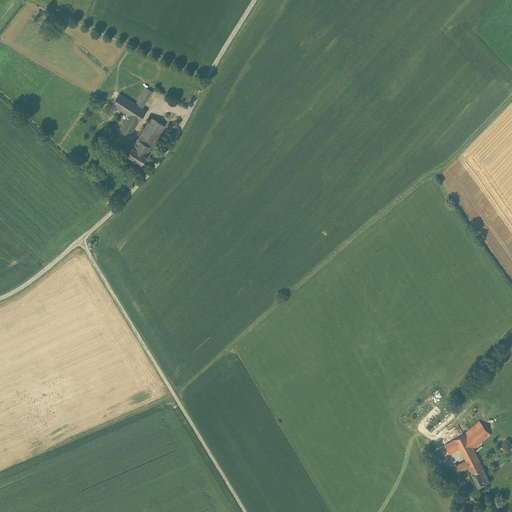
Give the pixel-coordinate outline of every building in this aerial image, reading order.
[(151,91),(145,87),(134,103),(119,93),(112,105),(116,108),(115,110),(119,113),(121,110),(122,111),(127,115),(118,129),(129,136),(138,121),(146,111),(140,107),(151,91)] [(151,117),(138,138),(151,147),(164,125),(151,117)] [(151,147),(138,138),(132,147),(132,146),(127,154),(141,163),(146,155),(151,147)] [(414,417),(426,404),(423,402),(412,415),(414,417)] [(479,421),(465,433),(452,441),(458,449),(460,448),(466,460),(469,467),(472,473),(483,468),(472,445),(488,431),(479,421)] [(427,432),(432,438),(441,430),(436,424),(427,432)] [(452,441),(445,445),(450,454),(458,449),(452,441)] [(441,459),(437,453),(432,457),(435,463),(441,459)] [(466,460),(454,466),(458,473),(469,467),(466,460)] [(483,468),(472,473),(479,487),(489,481),(483,468)]
